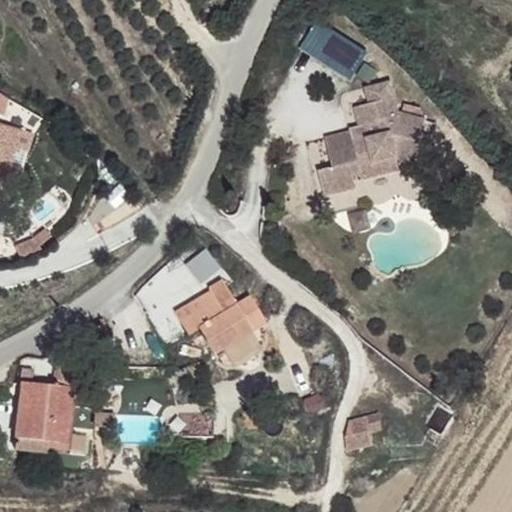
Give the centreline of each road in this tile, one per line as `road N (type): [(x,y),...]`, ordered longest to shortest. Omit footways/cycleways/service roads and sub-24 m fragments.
road 1 (residential): [(321,511),(351,365),(348,345),(181,203)]
road 2 (unclassified): [(0,356),(87,310),(131,270),(181,203)]
road 3 (unclassified): [(181,203),(273,0)]
